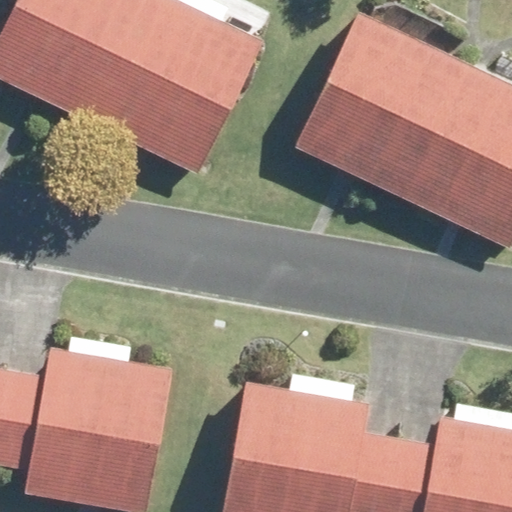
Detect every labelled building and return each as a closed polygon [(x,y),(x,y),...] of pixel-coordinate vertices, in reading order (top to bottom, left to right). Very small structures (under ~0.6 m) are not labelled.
[(10,0),(0,22),(0,72),(81,112),(136,0),(10,0)] [(136,0),(81,112),(195,168),(260,37),(182,0),(136,0)] [(352,8),(289,140),(394,189),(456,57),(352,8)] [(394,189),(505,243),(511,228),(511,83),(456,57),(394,189)] [(6,364),(0,395),(0,458),(28,464),(23,487),(143,510),(171,362),(123,353),(124,345),(71,336),(68,346),(47,341),(42,371),(6,364)] [(244,374),(220,511),(386,511),(399,435),(358,428),(364,396),(349,392),(352,378),(292,368),(289,381),(244,374)] [(511,511),(511,424),(437,412),(432,440),(399,435),(386,511),(511,511)]
